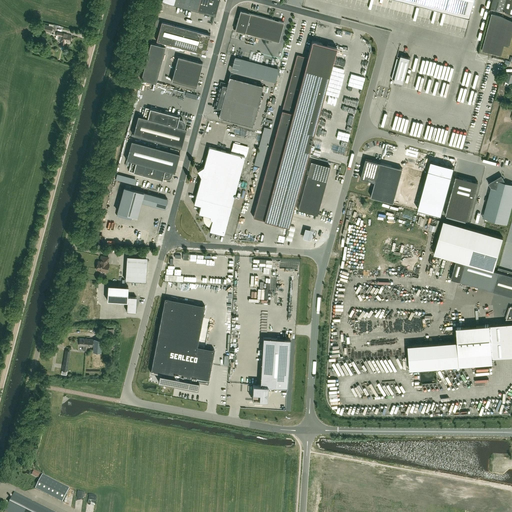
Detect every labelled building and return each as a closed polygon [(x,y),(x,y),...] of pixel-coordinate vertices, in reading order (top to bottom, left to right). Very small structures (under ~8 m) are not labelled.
[(219,0),(161,0),(162,1),(215,15),(219,0)] [(402,0),(470,17),(474,0),(402,0)] [(511,0),(492,0),(491,8),(502,11),(511,15),(511,0)] [(284,22),(240,10),(235,30),(279,42),(284,22)] [(492,13),(482,50),(501,55),(504,45),(509,46),(511,34),(511,21),(501,16),(492,13)] [(156,41),(205,54),(210,34),(161,21),(156,41)] [(71,35),(63,33),(62,33),(56,32),(56,35),(58,35),(58,39),(61,39),(61,42),(61,45),(65,46),(66,42),(70,43),(71,35)] [(312,40),(308,57),(297,54),(261,188),(253,217),(289,226),(296,197),(329,76),(337,47),(312,40)] [(165,47),(150,43),(141,79),(156,83),(165,47)] [(400,59),(397,58),(392,78),(394,79),(394,81),(403,83),(410,58),(401,55),(400,59)] [(178,56),(175,68),(171,81),(196,87),(202,63),(181,57),(178,56)] [(227,84),(223,83),(220,84),(214,106),(216,109),(220,110),(218,117),(252,126),(263,85),(229,76),(227,84)] [(138,115),(133,135),(181,148),(186,128),(184,127),(184,125),(184,123),(184,122),(183,120),(181,119),(178,119),(179,116),(145,107),(143,117),(138,115)] [(264,125),(255,163),(262,164),(270,126),(264,125)] [(180,153),(131,141),(126,160),(131,161),(129,171),(162,180),(163,177),(165,178),(166,178),(168,177),(169,177),(171,175),(171,174),(172,172),(174,173),(180,153)] [(201,177),(196,197),(194,204),(200,205),(198,213),(203,215),(203,217),(203,220),(204,222),(206,224),(208,226),(210,227),(209,231),(224,235),(232,207),(245,156),(209,146),(204,167),(197,170),(201,177)] [(363,168),(364,169),(364,171),(363,170),(361,178),(375,182),(371,196),(393,202),(402,169),(380,163),(380,162),(366,159),(363,168)] [(307,175),(298,209),(317,214),(326,180),(330,166),(311,161),(307,175)] [(428,171),(417,209),(441,216),(454,167),(432,161),(431,161),(430,161),(430,162),(428,171)] [(501,175),(488,183),(491,187),(483,217),(507,224),(511,204),(511,183),(505,182),(501,175)] [(456,176),(445,214),(467,220),(478,182),(473,180),(472,185),(455,181),(457,176),(456,176)] [(141,202),(165,208),(168,199),(124,187),(117,211),(137,216),(141,202)] [(464,262),(493,270),(503,237),(443,220),(434,253),(456,260),(451,278),(459,281),(464,262)] [(304,228),(302,237),(310,239),(312,230),(304,228)] [(356,244),(361,246),(362,242),(354,241),(352,251),(354,251),(356,244)] [(109,257),(101,256),(100,260),(101,260),(101,261),(98,261),(97,262),(97,264),(97,265),(96,269),(107,272),(109,263),(107,263),(107,261),(108,261),(109,257)] [(127,260),(125,280),(146,281),(147,261),(147,260),(147,261),(127,260),(127,259),(127,260)] [(459,281),(511,296),(511,275),(511,274),(511,271),(498,268),(497,271),(493,270),(464,262),(459,281)] [(126,311),(136,312),(137,296),(128,296),(128,286),(108,285),(107,300),(127,301),(126,311)] [(164,298),(150,372),(159,374),(158,381),(175,384),(180,385),(197,389),(199,381),(208,383),(214,349),(197,346),(205,305),(164,298)] [(457,341),(408,345),(409,369),(459,365),(492,362),(492,357),(511,355),(511,305),(510,306),(506,319),(506,323),(456,327),(457,341)] [(253,392),(252,399),(259,399),(267,400),(267,386),(287,387),(290,339),(263,338),(260,385),(253,384),(253,392)] [(86,339),(86,346),(92,346),(92,343),(94,344),(93,352),(100,352),(101,340),(94,339),(94,340),(93,340),(93,339),(86,339)] [(43,476),(36,490),(64,503),(70,490),(43,476)] [(52,511),(14,493),(5,511),(52,511)]
